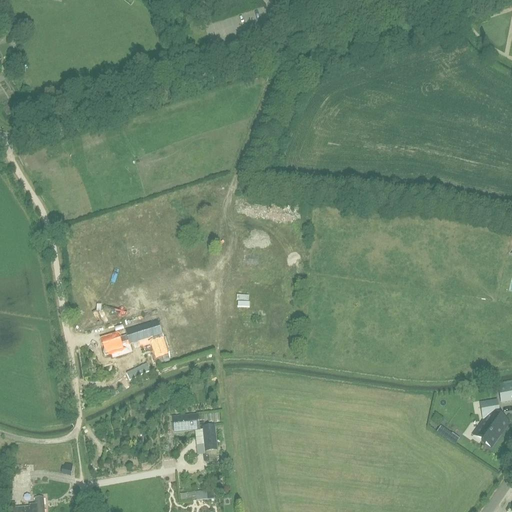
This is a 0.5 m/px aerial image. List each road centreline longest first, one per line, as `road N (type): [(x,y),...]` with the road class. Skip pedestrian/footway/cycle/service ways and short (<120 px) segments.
road 1 (unclassified): [(0,139),(55,130),(292,48)]
road 2 (track): [(77,432),(50,227),(6,138)]
road 3 (residential): [(117,319),(215,291),(225,206)]
road 4 (residential): [(225,206),(292,48)]
road 5 (unclassified): [(292,48),(439,0)]
